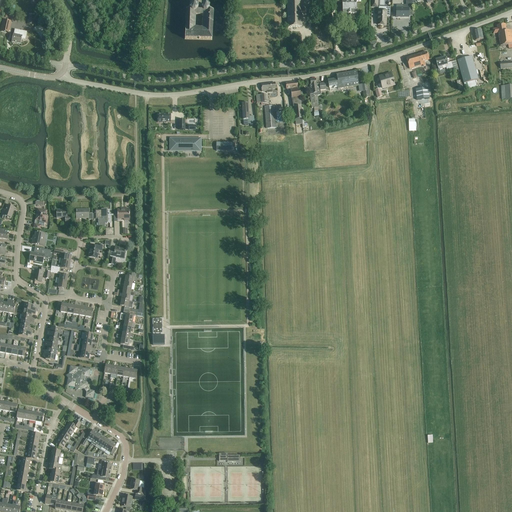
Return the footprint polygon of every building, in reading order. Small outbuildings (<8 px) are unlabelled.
[(287,0),(288,23),(288,28),(302,27),(301,22),(301,0),(287,0)] [(334,0),(335,2),(335,3),(342,3),(342,9),(342,14),(357,14),(356,2),(361,2),(360,0),(334,0)] [(396,8),(396,18),(409,18),(409,16),(409,11),(412,11),(412,1),(406,1),(406,5),(396,5),(396,8)] [(198,12),(198,10),(198,9),(197,7),(196,6),(194,6),(193,6),(191,7),(190,8),(190,10),(189,10),(189,11),(186,11),(185,39),(212,40),(213,12),(210,12),(210,11),(209,11),(209,10),(209,8),(208,7),(206,6),(205,6),(203,7),(202,8),(201,10),(201,12),(201,14),(201,17),(203,17),(202,29),(195,29),(196,16),(198,16),(198,14),(199,12),(198,12)] [(377,10),(377,26),(387,26),(387,16),(390,16),(390,7),(384,7),(384,10),(378,10),(377,10)] [(3,20),(1,31),(9,33),(11,22),(3,20)] [(498,29),(493,29),(494,34),(497,34),(498,34),(500,46),(508,45),(509,49),(511,48),(511,32),(511,31),(507,32),(506,24),(497,26),(498,29)] [(483,40),(483,35),(482,30),(474,32),(475,36),(475,41),(483,40)] [(13,34),(12,42),(21,44),(22,39),(25,39),(26,33),(19,31),(18,32),(15,31),(14,34),(13,34)] [(429,60),(428,57),(427,52),(406,58),(408,63),(409,69),(424,65),(424,66),(426,66),(424,61),(429,60)] [(458,61),(459,66),(464,84),(465,84),(466,90),(477,87),(475,81),(479,80),(472,57),(458,61)] [(436,60),(439,70),(440,70),(442,70),(443,68),(443,67),(446,66),(447,70),(453,68),(451,62),(447,63),(446,58),(436,60)] [(501,69),(511,68),(511,61),(500,63),(501,69)] [(358,86),(357,77),(356,72),(336,75),(337,79),(328,81),(328,86),(329,88),(334,87),(334,89),(358,86)] [(379,77),(382,89),(395,85),(393,79),(391,75),(385,76),(384,75),(379,77)] [(312,93),(309,94),(310,103),(311,103),(312,108),(314,108),(314,110),(314,113),(315,114),(316,114),(316,116),(316,118),(319,118),(319,116),(319,113),(318,110),(317,96),(320,95),(319,88),(319,84),(316,84),(316,79),(310,80),(311,84),(310,84),(310,85),(310,88),(311,88),(312,88),(312,93)] [(297,82),(286,84),(287,89),(292,88),(292,90),(290,90),(293,106),(294,107),(295,119),(296,119),(296,125),(302,124),(302,119),(301,106),(301,103),(300,93),(300,88),(297,89),(297,88),(297,82)] [(276,89),(276,88),(275,83),(261,84),(262,89),(262,92),(266,91),(266,93),(272,93),(272,89),(276,89)] [(366,84),(358,85),(360,92),(363,91),(364,93),(365,98),(366,98),(371,97),(368,84),(366,84)] [(511,99),(511,85),(501,86),(502,100),(511,99)] [(416,89),(417,99),(430,98),(428,88),(416,89)] [(380,90),(375,91),(375,90),(373,91),(375,101),(376,100),(378,100),(378,99),(382,97),(380,90)] [(261,105),(269,104),(267,94),(256,96),(257,104),(261,103),(261,105)] [(249,117),(248,103),(242,104),(244,125),(254,124),(253,116),(249,117)] [(281,105),(275,106),(264,107),(266,129),(277,128),(276,123),(277,123),(282,122),(282,115),(282,117),(285,117),(285,112),(282,112),(276,112),(276,116),(277,120),(276,120),(275,111),(281,110),(281,105)] [(158,114),(158,122),(171,123),(171,114),(158,114)] [(202,138),(169,138),(169,152),(201,152),(202,138)] [(232,151),(232,143),(216,143),(216,151),(232,151)] [(11,218),(14,209),(7,206),(6,210),(3,209),(0,217),(0,218),(4,219),(5,217),(11,218)] [(89,214),(89,209),(76,210),(76,219),(88,218),(89,220),(93,220),(92,213),(89,214)] [(97,226),(105,226),(105,223),(111,223),(111,216),(110,216),(110,210),(107,210),(107,209),(103,209),(103,210),(95,210),(96,219),(98,219),(98,223),(97,223),(97,226)] [(117,219),(129,219),(129,209),(124,209),(124,210),(117,211),(117,219)] [(36,224),(35,224),(34,228),(41,229),(42,226),(44,226),(44,223),(47,223),(48,217),(47,215),(46,215),(47,211),(39,210),(39,213),(38,213),(38,212),(36,220),(37,220),(36,224)] [(70,223),(70,216),(67,216),(67,210),(56,210),(57,218),(65,218),(65,223),(70,223)] [(5,233),(5,230),(0,229),(0,239),(7,240),(8,237),(9,234),(5,233)] [(32,244),(44,246),(45,241),(42,241),(43,235),(45,235),(45,234),(35,232),(34,239),(33,239),(32,244)] [(98,245),(97,247),(89,245),(89,249),(90,250),(89,257),(97,259),(99,249),(102,250),(103,246),(98,245)] [(111,250),(110,256),(109,264),(114,265),(116,257),(119,258),(120,256),(125,257),(126,249),(119,248),(119,249),(116,248),(116,247),(115,247),(115,250),(111,250)] [(30,258),(30,261),(43,263),(44,257),(50,258),(51,251),(49,250),(46,250),(41,249),(41,252),(34,251),(34,253),(31,253),(31,254),(30,258)] [(64,255),(63,259),(60,258),(59,261),(70,263),(71,256),(64,255)] [(70,263),(59,261),(59,264),(62,264),(61,268),(64,269),(69,270),(70,263)] [(45,269),(44,269),(39,268),(38,271),(35,271),(34,281),(42,282),(43,272),(45,272),(45,269)] [(120,279),(119,281),(132,284),(133,280),(135,280),(136,275),(128,273),(127,277),(126,276),(125,279),(120,279)] [(60,274),(60,279),(56,278),(56,281),(67,283),(68,276),(60,274)] [(66,289),(67,283),(56,281),(56,284),(59,284),(58,288),(66,289)] [(132,284),(119,281),(119,284),(121,285),(122,284),(124,285),(123,288),(131,290),(132,284)] [(162,319),(158,319),(153,319),(153,325),(154,325),(154,328),(153,328),(153,334),(162,334),(162,319)] [(123,330),(123,333),(130,334),(131,328),(118,326),(118,329),(123,330)] [(81,339),(84,340),(92,341),(93,335),(85,333),(82,333),(81,339)] [(165,335),(153,336),(153,345),(165,345),(165,335)] [(123,345),(123,349),(131,350),(131,347),(130,347),(131,341),(121,339),(120,345),(123,345)] [(80,346),(79,352),(81,352),(90,354),(91,348),(83,346),(80,346)] [(79,352),(78,358),(80,358),(80,359),(89,360),(90,354),(81,352),(79,352)] [(64,359),(62,359),(61,365),(56,364),(56,368),(63,369),(63,366),(64,359)] [(68,379),(67,386),(74,388),(76,391),(79,389),(84,390),(86,392),(85,398),(88,398),(88,400),(93,401),(93,399),(95,399),(96,394),(94,394),(95,391),(90,390),(88,387),(88,382),(91,380),(89,378),(90,375),(91,375),(92,370),(91,370),(91,368),(86,367),(85,369),(83,368),(81,365),(78,367),(70,366),(69,374),(66,376),(68,379)] [(66,428),(73,432),(76,427),(79,429),(81,425),(76,421),(73,425),(69,422),(66,428)] [(62,433),(70,438),(73,432),(66,428),(62,433)] [(93,431),(87,440),(85,438),(82,444),(84,445),(87,440),(91,443),(98,433),(93,431)] [(59,438),(66,443),(70,438),(62,433),(59,438)] [(102,436),(98,433),(91,443),(92,443),(91,444),(96,446),(97,444),(102,436)] [(97,444),(102,447),(107,439),(102,436),(97,444)] [(66,443),(59,438),(55,444),(63,449),(66,443)] [(111,442),(107,439),(102,447),(106,450),(111,442)] [(111,442),(106,450),(111,453),(110,454),(113,456),(117,449),(115,447),(116,445),(111,442)] [(219,454),(219,457),(219,461),(227,461),(227,462),(240,462),(240,456),(228,456),(228,454),(219,454)] [(103,465),(102,470),(111,472),(112,465),(109,465),(109,461),(102,460),(101,465),(103,465)] [(100,473),(99,476),(97,476),(96,479),(104,481),(105,478),(110,478),(111,472),(102,470),(102,474),(100,473)] [(139,488),(140,481),(132,480),(131,485),(132,485),(131,489),(130,489),(130,490),(136,491),(136,494),(143,495),(144,489),(139,488)] [(88,500),(92,501),(95,501),(96,496),(98,496),(101,497),(102,497),(103,492),(94,490),(94,494),(93,495),(88,495),(88,496),(88,500)] [(45,504),(50,505),(52,497),(47,496),(46,499),(45,498),(45,499),(44,504),(45,504)] [(121,506),(126,507),(130,508),(132,497),(128,496),(123,496),(121,506)] [(8,511),(14,511),(16,501),(17,497),(14,497),(13,501),(12,506),(10,505),(8,511)]
